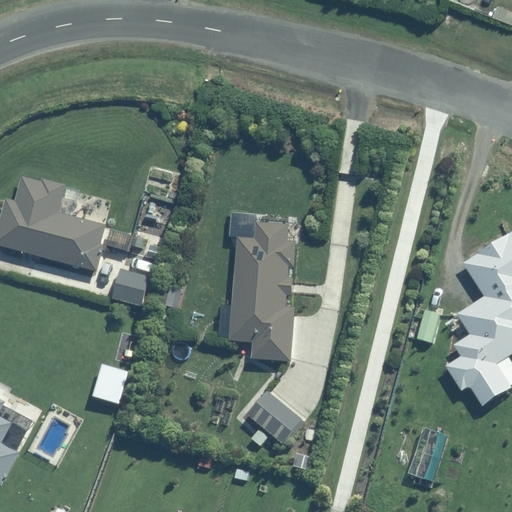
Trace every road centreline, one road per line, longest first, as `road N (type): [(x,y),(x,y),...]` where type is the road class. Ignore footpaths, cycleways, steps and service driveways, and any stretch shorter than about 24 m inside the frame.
road 1 (unclassified): [(511,113),(397,72),(166,21),(93,20),(0,45)]
road 2 (unknown): [(449,90),(354,450)]
road 3 (unknown): [(372,66),(324,369)]
